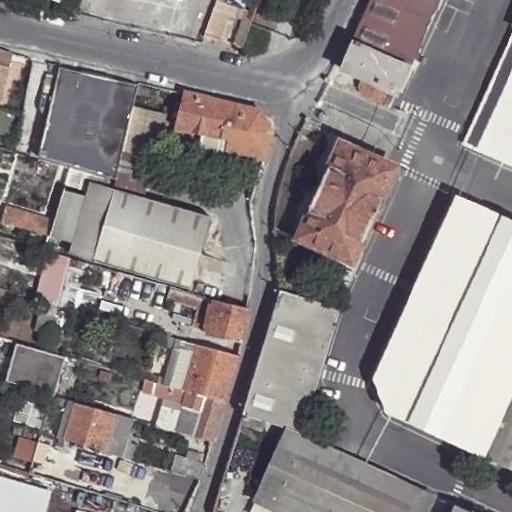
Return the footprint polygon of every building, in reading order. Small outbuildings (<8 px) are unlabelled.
[(370,0),(341,66),(340,69),(361,78),(358,85),(360,92),(390,105),(437,0),(370,0)] [(226,3),(219,1),(207,36),(206,37),(229,44),(235,24),(230,23),(232,16),(240,18),(243,9),(226,3)] [(248,10),(236,46),(244,47),(255,12),(248,10)] [(511,40),(478,118),(491,124),(511,78),(511,40)] [(0,96),(11,54),(0,51),(0,96)] [(37,158),(114,181),(121,152),(137,85),(59,67),(37,158)] [(511,78),(491,124),(478,118),(467,142),(511,162),(511,78)] [(240,165),(262,170),(272,132),(259,110),(182,93),(173,127),(220,138),(217,148),(202,145),(199,153),(224,160),(227,150),(242,154),(240,165)] [(307,116),(302,126),(308,128),(311,119),(307,116)] [(220,138),(173,127),(171,138),(202,145),(217,148),(220,138)] [(394,167),(339,142),(328,165),(327,165),(306,211),(307,211),(296,237),(350,262),(394,167)] [(224,160),(240,165),(242,154),(227,150),(224,160)] [(114,181),(114,182),(137,189),(145,157),(121,152),(114,181)] [(137,189),(114,182),(113,188),(144,197),(154,159),(145,157),(137,189)] [(69,168),(59,165),(43,218),(52,221),(62,189),(69,168)] [(114,182),(69,168),(62,189),(65,190),(85,196),(71,242),(68,254),(191,289),(211,218),(144,197),(113,188),(114,182)] [(85,196),(65,190),(51,236),(71,242),(85,196)] [(511,223),(457,199),(376,379),(389,411),(511,466),(511,223)] [(52,221),(43,218),(4,207),(1,221),(30,230),(48,235),(52,221)] [(44,250),(48,235),(30,230),(26,244),(44,250)] [(70,258),(55,253),(42,300),(57,305),(70,258)] [(88,263),(70,258),(57,305),(70,309),(74,294),(80,296),(88,263)] [(159,284),(119,272),(113,293),(152,305),(159,284)] [(202,296),(172,288),(169,298),(199,307),(202,296)] [(278,293),(240,423),(262,430),(266,419),(300,429),(336,310),(278,293)] [(57,305),(42,300),(36,324),(51,328),(57,305)] [(208,334),(241,339),(248,309),(215,300),(208,334)] [(70,309),(57,305),(51,328),(49,334),(45,351),(59,355),(72,309),(70,309)] [(49,334),(51,328),(36,324),(35,329),(49,334)] [(194,354),(184,390),(224,401),(238,356),(157,333),(154,343),(180,350),(194,354)] [(42,361),(45,351),(19,344),(16,354),(42,361)] [(180,350),(169,385),(184,390),(194,354),(180,350)] [(59,355),(45,351),(42,361),(36,383),(50,387),(59,355)] [(169,385),(145,379),(143,389),(180,400),(181,395),(186,397),(183,409),(162,404),(156,425),(212,441),(224,401),(184,390),(169,385)] [(76,403),(71,401),(59,439),(65,441),(76,403)] [(103,452),(114,413),(76,403),(65,441),(103,452)] [(124,458),(135,419),(114,413),(103,452),(124,458)] [(22,437),(24,429),(16,426),(13,435),(22,437)] [(33,439),(35,432),(26,430),(24,437),(33,439)] [(286,511),(425,511),(432,496),(287,431),(256,499),(286,511)] [(200,479),(205,463),(176,455),(171,471),(189,476),(200,479)] [(0,510),(5,511),(40,511),(49,486),(0,470),(0,510)] [(184,493),(195,496),(200,479),(189,476),(184,493)] [(454,506),(467,511),(489,511),(458,498),(454,506)]
